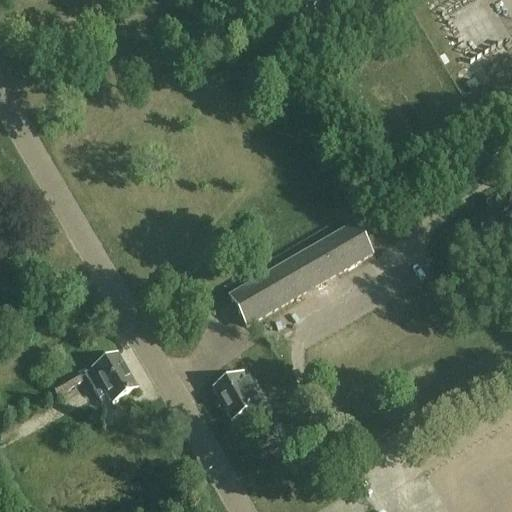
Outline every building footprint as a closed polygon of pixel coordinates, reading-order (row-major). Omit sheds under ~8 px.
[(506,235),(511,231),(511,197),(511,196),(511,195),(511,194),(498,204),(496,200),(487,206),(491,212),(463,230),(477,250),(504,232),(506,235)] [(354,230),(231,300),(230,301),(246,328),(370,258),(354,230)] [(116,358),(87,375),(85,376),(99,401),(106,396),(112,406),(135,392),(116,358)] [(81,383),(76,375),(52,389),(52,390),(49,392),(54,401),(57,399),(70,392),(69,390),(81,383)] [(214,392),(231,422),(260,406),(252,393),(254,392),(244,375),(214,392)]
